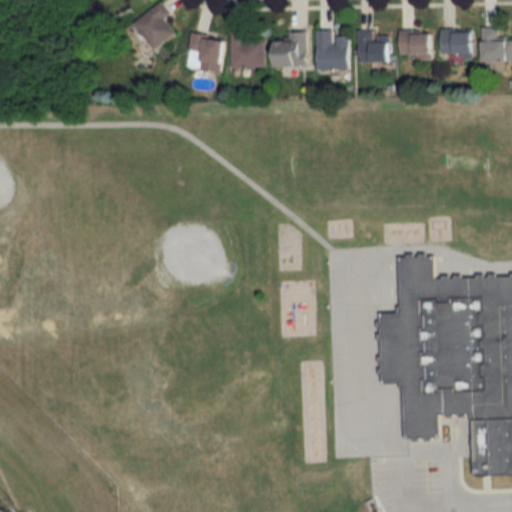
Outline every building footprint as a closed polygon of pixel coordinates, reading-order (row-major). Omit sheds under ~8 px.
[(167,19),(173,14),(164,2),(133,25),(154,51),(177,33),(167,19)] [(511,61),(511,40),(500,40),(500,27),(485,27),(486,62),(511,61)] [(319,69),(351,69),(351,36),(336,36),(336,30),(319,30),(319,69)] [(392,35),(376,35),(376,30),(360,31),(360,63),(393,62),(392,35)] [(443,54),(476,54),(476,30),(443,30),(443,54)] [(267,68),(267,40),(248,40),(248,32),(234,32),(234,68),(267,68)] [(309,32),(291,32),(291,41),(278,41),(278,67),(309,67),(309,32)] [(402,32),(402,57),(435,57),(435,32),(402,32)] [(225,70),(227,37),(192,34),(190,68),(225,70)] [(401,255),(402,312),(382,312),(383,381),(405,381),(406,438),(443,438),(442,415),(475,414),(476,475),(511,474),(511,274),(437,275),(437,254),(401,255)]
